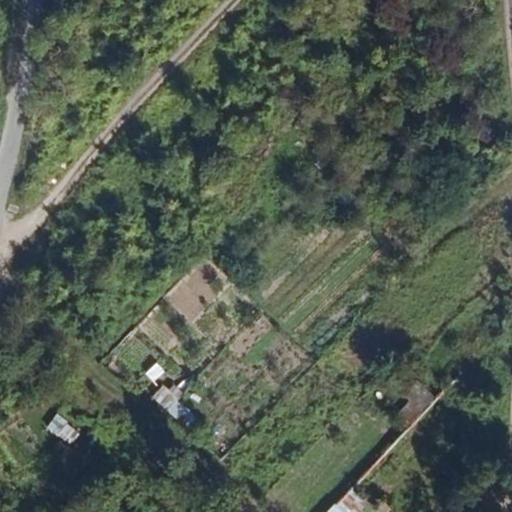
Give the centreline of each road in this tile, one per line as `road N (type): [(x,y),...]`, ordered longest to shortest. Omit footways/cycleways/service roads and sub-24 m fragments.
road 1 (track): [(0,240),(24,228),(234,0)]
road 2 (unclassified): [(0,180),(33,0)]
